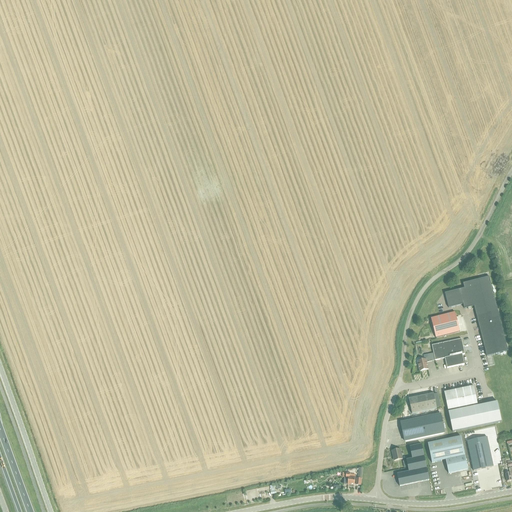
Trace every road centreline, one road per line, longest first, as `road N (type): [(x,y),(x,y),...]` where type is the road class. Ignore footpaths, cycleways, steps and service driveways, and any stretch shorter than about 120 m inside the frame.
road 1 (track): [(399,377),(414,304),(468,252),(511,170)]
road 2 (tertiary): [(0,366),(50,511)]
road 3 (tertiary): [(511,491),(430,505),(375,500)]
road 4 (tertiary): [(243,511),(326,497),(375,500)]
